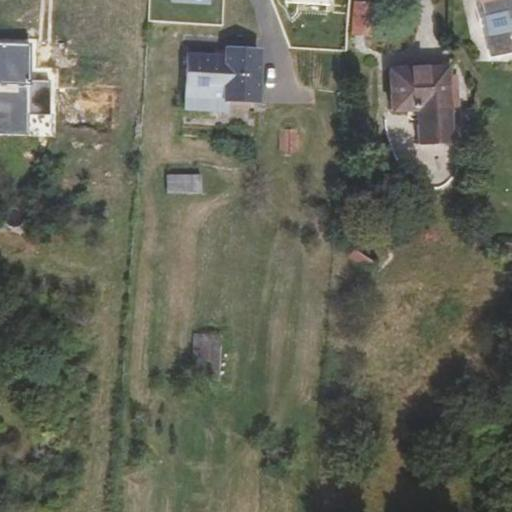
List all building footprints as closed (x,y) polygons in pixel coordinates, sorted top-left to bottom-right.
[(476,0),(481,18),(504,12),(502,0),(476,0)] [(370,2),(354,1),(352,34),(368,34),(370,2)] [(19,47),(0,46),(0,138),(13,139),(19,47)] [(257,52),(233,50),(233,61),(224,60),(186,58),(183,100),(223,102),(253,104),(257,52)] [(233,61),(233,50),(225,50),(224,60),(233,61)] [(446,144),(444,70),(389,71),(391,111),(416,111),(416,145),(446,144)] [(222,111),(223,102),(183,100),(183,109),(222,111)] [(294,129),(278,129),(279,150),(294,151),(294,129)] [(199,177),(165,177),(165,194),(199,193),(199,177)] [(343,211),(355,211),(355,198),(343,198),(343,211)] [(359,211),(355,211),(343,211),(337,211),(337,233),(360,232),(359,211)] [(14,229),(0,228),(0,249),(13,250),(14,229)] [(375,256),(356,245),(347,260),(366,270),(375,256)] [(219,336),(199,334),(195,377),(215,379),(219,336)]
